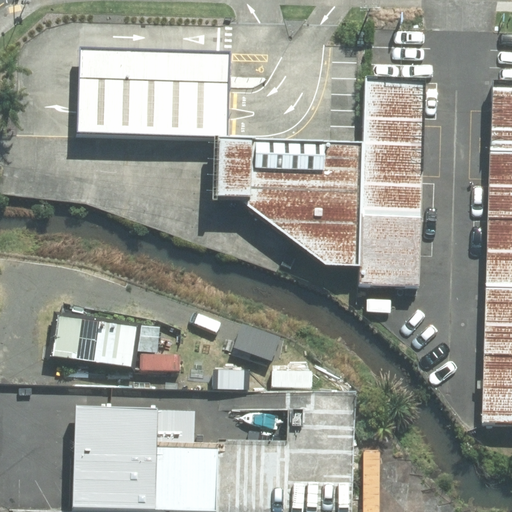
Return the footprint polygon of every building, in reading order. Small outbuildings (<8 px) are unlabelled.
[(228,51),(81,45),(78,100),(77,131),(225,137),(227,106),(228,51)] [(511,67),(477,67),(468,404),(511,405),(511,67)] [(427,82),(359,80),(358,140),(359,266),(358,285),(421,286),(427,82)] [(325,265),(359,266),(358,140),(216,140),(215,199),(242,200),(325,265)] [(161,354),(164,326),(115,321),(116,312),(84,309),(83,317),(63,315),(58,360),(184,374),(186,357),(161,354)] [(197,395),(57,391),(54,496),(194,500),(197,395)] [(292,392),(291,411),(299,411),(298,446),(287,446),(285,511),(358,511),(361,393),(292,392)]
